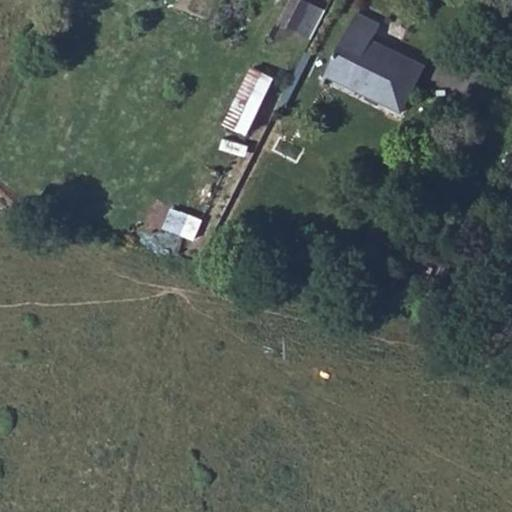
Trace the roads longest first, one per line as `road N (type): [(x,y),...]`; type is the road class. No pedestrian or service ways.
road 1 (track): [(158,188),(67,199),(0,163)]
road 2 (track): [(0,139),(1,110),(52,0)]
